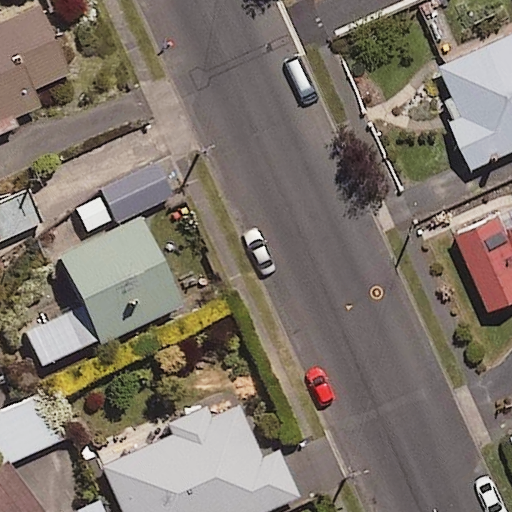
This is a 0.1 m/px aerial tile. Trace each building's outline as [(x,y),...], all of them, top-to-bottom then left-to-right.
[(38,8),(0,25),(0,129),(40,112),(33,95),(70,79),(38,8)] [(511,35),(440,67),(463,118),(452,123),(474,172),(511,154),(511,35)] [(102,191),(105,197),(74,212),(86,236),(117,221),(119,225),(176,197),(160,163),(102,191)] [(28,190),(0,204),(0,246),(45,225),(28,190)] [(502,217),(458,237),(492,310),(511,300),(511,231),(509,233),(502,217)] [(139,222),(57,260),(99,350),(181,312),(139,222)] [(169,439),(98,470),(116,511),(277,511),(300,502),(278,452),(261,460),(238,410),(209,423),(203,411),(164,428),(169,439)] [(42,511),(5,463),(0,466),(0,511),(42,511)] [(107,511),(102,499),(78,510),(79,511),(107,511)]
